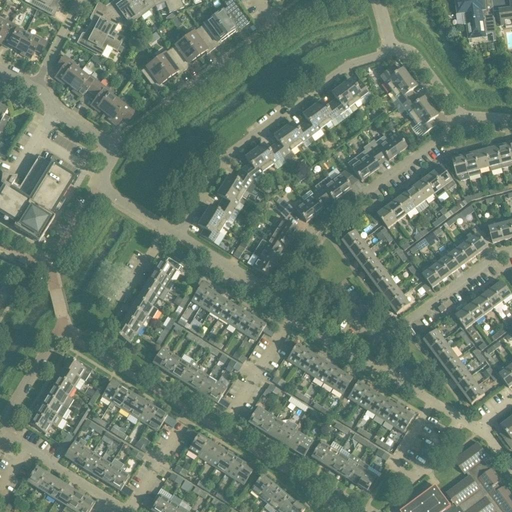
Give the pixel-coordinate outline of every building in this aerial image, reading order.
[(59,0),(32,0),(30,5),(51,16),(54,10),(57,12),(59,9),(59,8),(59,7),(58,6),(57,5),(59,0)] [(139,18),(126,0),(121,0),(119,2),(118,1),(117,0),(116,0),(115,1),(113,3),(115,5),(108,10),(101,6),(97,12),(118,23),(118,24),(126,28),(127,28),(127,27),(139,18)] [(154,7),(151,0),(126,0),(139,18),(154,7)] [(151,0),(154,7),(165,3),(169,14),(176,11),(172,0),(151,0)] [(172,0),(176,11),(183,9),(180,0),(172,0)] [(213,18),(227,37),(234,32),(236,34),(249,24),(231,0),(225,5),(227,8),(213,18)] [(494,13),(491,0),(485,0),(484,0),(483,0),(455,0),(458,15),(463,14),(464,26),(467,26),(469,38),(486,36),(486,35),(493,34),(494,42),(498,42),(494,13)] [(511,0),(491,0),(494,13),(500,12),(502,27),(506,27),(506,29),(511,27),(511,0)] [(92,22),(89,29),(121,46),(124,39),(113,33),(118,24),(118,23),(97,12),(95,18),(92,16),(90,19),(90,20),(90,21),(91,21),(92,22)] [(176,18),(171,21),(175,27),(179,24),(176,18)] [(213,18),(199,29),(214,50),(221,44),(220,42),(227,37),(213,18)] [(0,21),(0,44),(1,46),(12,25),(13,25),(14,23),(12,22),(11,24),(6,21),(5,24),(0,21)] [(12,25),(1,46),(7,49),(8,47),(17,51),(25,34),(17,30),(18,28),(13,25),(12,25)] [(121,46),(89,29),(85,35),(84,34),(83,34),(82,34),(82,35),(81,35),(80,38),(83,40),(80,46),(101,56),(106,46),(117,52),(121,46)] [(214,50),(199,29),(184,40),(198,58),(205,53),(207,55),(214,50)] [(25,34),(17,51),(25,55),(24,57),(30,61),(35,52),(40,55),(46,43),(35,37),(33,39),(25,34)] [(131,50),(140,43),(138,39),(128,46),(131,50)] [(198,58),(184,40),(170,51),(185,71),(193,66),(191,64),(198,58)] [(170,51),(156,61),(169,80),(176,74),(178,77),(185,71),(170,51)] [(69,87),(81,73),(73,67),(75,65),(64,57),(56,67),(61,71),(55,79),(60,84),(62,82),(69,87)] [(169,80),(156,61),(141,72),(156,93),(164,87),(162,85),(169,80)] [(81,73),(69,87),(76,93),(75,95),(81,99),(87,91),(92,95),(100,85),(90,76),(92,73),(85,68),(81,73)] [(391,92),(411,78),(406,72),(405,73),(402,69),(396,74),(392,68),(380,77),(391,92)] [(411,78),(391,92),(402,107),(414,98),(410,93),(416,88),(413,84),(415,83),(411,78)] [(345,82),(340,86),(354,105),(369,94),(360,82),(354,86),(350,80),(346,83),(345,82)] [(100,85),(92,95),(97,99),(90,107),(96,111),(98,109),(105,115),(116,100),(109,95),(111,93),(100,85)] [(354,105),(340,86),(334,90),(335,91),(331,94),(336,100),(331,104),(340,116),(354,105)] [(418,103),(414,98),(402,107),(412,121),(432,107),(428,101),(426,102),(424,98),(418,103)] [(116,100),(105,115),(112,121),(111,123),(116,127),(123,119),(128,123),(136,112),(125,104),(124,106),(116,100)] [(316,103),(311,107),(325,127),(340,116),(331,104),(326,108),(321,102),(317,104),(316,103)] [(7,110),(0,106),(0,132),(2,134),(9,119),(4,116),(7,110)] [(325,127),(311,107),(305,111),(306,113),(302,116),(307,121),(302,125),(311,138),(325,127)] [(432,107),(412,121),(423,136),(436,127),(432,121),(438,117),(435,113),(436,112),(432,107)] [(287,125),(282,129),(296,148),(311,138),(302,125),(297,129),(292,123),(289,126),(287,125)] [(390,124),(387,127),(392,134),(395,131),(390,124)] [(296,148),(282,129),(276,133),(277,134),(274,137),(278,143),(273,147),(282,159),(296,148)] [(395,134),(386,141),(397,156),(406,149),(395,134)] [(386,141),(384,137),(375,143),(374,141),(368,145),(382,164),(387,160),(388,162),(397,156),(386,141)] [(282,159),(273,147),(268,151),(263,145),(260,147),(259,146),(253,150),(268,170),(282,159)] [(365,151),(356,158),(370,176),(379,169),(377,167),(382,164),(368,145),(363,149),(365,151)] [(511,162),(508,145),(497,148),(502,169),(511,166),(511,162)] [(4,160),(10,149),(6,147),(0,158),(4,160)] [(486,151),(490,168),(491,172),(496,171),(502,169),(497,148),(496,149),(486,151)] [(249,165),(241,171),(252,181),(268,170),(253,150),(247,154),(248,156),(245,159),(249,165)] [(490,168),(485,151),(475,154),(479,171),(490,168)] [(479,171),(475,154),(463,157),(469,178),(480,175),(479,171)] [(469,178),(463,157),(452,160),(457,179),(460,182),(469,180),(469,178)] [(21,182),(16,179),(14,180),(12,180),(10,179),(8,179),(6,179),(5,178),(3,177),(1,177),(0,186),(4,189),(0,195),(0,214),(16,224),(14,228),(31,239),(33,235),(35,235),(34,236),(33,236),(33,237),(40,239),(40,238),(39,238),(40,234),(44,236),(54,219),(50,216),(73,180),(38,158),(25,180),(23,179),(21,182)] [(347,164),(350,168),(351,169),(346,173),(355,184),(359,181),(361,183),(370,176),(356,158),(347,164)] [(442,167),(433,174),(446,193),(456,186),(442,167)] [(225,179),(221,185),(242,198),(252,181),(241,171),(235,180),(229,176),(226,180),(225,179)] [(331,182),(342,197),(351,190),(350,188),(355,184),(346,173),(341,176),(340,175),(331,182)] [(433,174),(424,181),(434,195),(438,200),(446,193),(433,174)] [(331,182),(328,178),(315,188),(319,193),(318,193),(327,205),(332,201),(333,203),(342,197),(331,182)] [(434,195),(424,181),(415,188),(425,202),(434,195)] [(242,198),(221,185),(217,191),(219,192),(216,196),(223,200),(219,205),(232,213),(242,198)] [(415,188),(405,195),(416,209),(419,212),(428,206),(425,202),(415,188)] [(314,197),(313,195),(310,192),(301,199),(304,202),(315,217),(324,210),(322,208),(327,205),(318,193),(314,197)] [(416,209),(405,195),(396,202),(407,216),(416,209)] [(280,206),(289,215),(293,210),(284,202),(280,206)] [(315,217),(304,202),(295,209),(306,224),(315,217)] [(396,202),(387,208),(398,223),(407,216),(396,202)] [(462,203),(456,207),(459,211),(465,207),(462,203)] [(232,213),(219,205),(216,211),(210,207),(207,211),(206,210),(202,216),(223,229),(232,213)] [(289,215),(280,206),(275,211),(285,220),(289,215)] [(459,211),(456,207),(451,211),(454,215),(459,211)] [(462,213),(458,216),(461,219),(463,221),(466,219),(474,213),(470,207),(462,213)] [(398,223),(387,208),(378,216),(388,230),(398,223)] [(458,215),(452,219),(455,223),(461,219),(458,215)] [(223,229),(202,216),(198,222),(200,223),(197,226),(204,230),(200,236),(213,244),(223,229)] [(444,216),(438,220),(441,225),(447,220),(444,216)] [(452,219),(446,224),(449,228),(455,223),(452,219)] [(297,234),(295,233),(298,230),(282,220),(276,230),(291,240),(292,239),(294,241),(294,240),(297,234)] [(441,225),(438,220),(432,225),(435,229),(441,225)] [(511,226),(511,223),(500,226),(504,241),(511,239),(511,226)] [(504,241),(500,226),(489,229),(493,244),(504,241)] [(385,238),(389,235),(385,229),(380,232),(385,238)] [(440,229),(434,233),(437,237),(443,233),(440,229)] [(268,245),(280,253),(284,247),(286,249),(288,245),(290,246),(293,241),(291,240),(276,230),(270,239),(271,240),(268,245)] [(426,230),(420,234),(423,238),(429,233),(426,230)] [(349,251),(362,241),(355,232),(342,242),(349,251)] [(437,237),(434,233),(428,237),(431,241),(437,237)] [(423,238),(420,234),(414,239),(417,243),(423,238)] [(393,241),(389,235),(385,238),(389,244),(393,241)] [(469,242),(479,255),(488,248),(478,235),(469,242)] [(362,241),(349,251),(356,260),(369,251),(362,241)] [(254,256),(258,259),(273,269),(279,259),(277,258),(280,253),(268,245),(262,242),(254,256)] [(416,247),(419,251),(425,246),(422,242),(416,247)] [(479,255),(469,242),(460,249),(469,262),(479,255)] [(408,243),(402,248),(404,252),(411,247),(408,243)] [(239,247),(233,257),(239,260),(244,250),(239,247)] [(419,251),(416,247),(410,251),(413,255),(419,251)] [(399,257),(403,254),(398,248),(394,251),(399,257)] [(460,249),(450,255),(460,269),(469,262),(460,249)] [(376,260),(369,251),(356,260),(363,270),(376,260)] [(408,261),(403,254),(399,257),(404,264),(408,261)] [(450,255),(441,262),(451,275),(460,269),(450,255)] [(161,261),(154,271),(170,281),(176,271),(179,274),(183,269),(166,258),(163,263),(161,261)] [(273,269),(258,259),(252,268),(268,278),(273,269)] [(376,260),(363,270),(370,279),(383,269),(376,260)] [(441,262),(432,269),(442,282),(451,275),(441,262)] [(413,276),(417,273),(412,267),(408,270),(413,276)] [(390,278),(383,269),(370,279),(376,288),(390,278)] [(442,282),(432,269),(423,276),(432,289),(442,282)] [(170,281),(154,271),(149,281),(169,293),(175,283),(170,281)] [(417,273),(413,276),(417,282),(421,279),(417,273)] [(396,287),(390,278),(376,288),(383,297),(396,287)] [(149,281),(143,290),(159,299),(163,302),(169,293),(149,281)] [(493,290),(502,303),(511,296),(502,283),(493,290)] [(200,308),(210,292),(201,286),(191,302),(200,308)] [(403,296),(396,287),(383,297),(390,306),(403,296)] [(159,299),(143,290),(138,299),(153,308),(159,299)] [(502,303),(493,290),(484,297),(493,310),(502,303)] [(210,292),(200,308),(210,314),(219,298),(210,292)] [(182,301),(187,304),(191,297),(186,294),(182,301)] [(410,306),(403,296),(390,306),(397,316),(410,306)] [(484,297),(474,303),(484,317),(493,310),(484,297)] [(228,304),(219,298),(210,314),(219,319),(228,304)] [(153,308),(138,299),(132,308),(148,318),(147,318),(152,320),(158,311),(153,308)] [(182,301),(176,310),(181,313),(187,304),(182,301)] [(484,317),(474,303),(465,310),(475,323),(484,317)] [(228,304),(219,319),(228,325),(238,309),(228,304)] [(441,314),(446,311),(443,306),(438,309),(441,314)] [(132,308),(126,317),(142,327),(147,318),(148,318),(132,308)] [(238,309),(228,325),(237,331),(247,315),(238,309)] [(181,313),(176,310),(171,319),(175,322),(181,313)] [(475,323),(465,310),(456,317),(466,330),(475,323)] [(247,315),(237,331),(246,336),(256,321),(247,315)] [(126,317),(121,326),(136,336),(142,327),(126,317)] [(171,319),(165,329),(170,331),(175,322),(171,319)] [(186,324),(180,320),(177,324),(184,328),(186,324)] [(256,321),(246,336),(256,342),(262,333),(271,338),(275,333),(265,327),(256,321)] [(136,336),(121,326),(115,336),(130,345),(136,336)] [(176,326),(173,331),(179,335),(182,330),(176,326)] [(196,336),(198,331),(189,326),(187,330),(196,336)] [(170,331),(165,329),(160,337),(164,340),(170,331)] [(497,334),(500,338),(506,333),(503,329),(497,334)] [(198,331),(196,336),(202,340),(205,335),(198,331)] [(431,351),(444,341),(437,331),(424,341),(431,351)] [(464,341),(467,338),(463,332),(459,335),(464,341)] [(191,342),(194,338),(188,334),(185,338),(191,342)] [(500,338),(497,334),(491,338),(494,342),(500,338)] [(164,340),(160,337),(156,344),(160,347),(164,340)] [(200,342),(194,338),(191,342),(198,346),(200,342)] [(467,338),(464,341),(468,346),(472,343),(467,338)] [(214,347),(217,343),(210,339),(208,343),(214,347)] [(296,367),(306,351),(296,346),(287,340),(283,346),(292,352),(286,361),(296,367)] [(444,341),(431,351),(437,360),(451,350),(444,341)] [(493,346),(496,350),(502,346),(499,342),(493,346)] [(223,347),(217,343),(214,347),(221,351),(223,347)] [(482,352),(487,348),(484,343),(478,348),(482,352)] [(213,349),(206,346),(204,350),(210,354),(213,349)] [(487,351),(490,355),(496,350),(493,346),(487,351)] [(161,370),(171,355),(162,349),(152,364),(161,370)] [(219,353),(213,349),(210,354),(217,358),(219,353)] [(451,350),(437,360),(444,369),(457,359),(451,350)] [(477,359),(481,356),(477,350),(473,353),(477,359)] [(315,357),(306,351),(296,367),(305,373),(315,357)] [(243,365),(246,359),(236,353),(233,358),(243,365)] [(171,355),(161,370),(171,376),(180,360),(171,355)] [(222,355),(219,361),(224,364),(228,359),(222,355)] [(481,356),(477,359),(482,365),(486,362),(481,356)] [(324,363),(315,357),(305,373),(314,379),(324,363)] [(457,359),(444,369),(451,378),(464,368),(457,359)] [(70,360),(64,370),(80,380),(85,383),(92,371),(78,362),(77,365),(70,360)] [(180,360),(171,376),(180,382),(190,366),(180,360)] [(228,367),(226,371),(230,374),(233,370),(238,373),(241,367),(231,361),(228,366),(228,367)] [(192,362),(190,366),(180,382),(189,387),(199,372),(193,368),(196,364),(192,362)] [(333,369),(324,363),(314,379),(323,384),(333,369)] [(471,377),(464,368),(451,378),(458,387),(471,377)] [(342,374),(333,369),(323,384),(333,390),(342,374)] [(511,386),(511,373),(509,369),(499,376),(509,389),(511,386)] [(80,380),(64,370),(58,379),(74,389),(80,380)] [(199,372),(189,387),(198,393),(208,377),(199,372)] [(342,374),(333,390),(342,396),(352,380),(342,374)] [(217,383),(208,377),(198,393),(207,399),(217,383)] [(275,377),(275,378),(272,383),(282,389),(285,384),(275,377)] [(471,377),(458,387),(465,396),(478,387),(471,377)] [(58,379),(53,388),(68,398),(74,389),(58,379)] [(111,404),(121,388),(111,382),(101,398),(111,404)] [(217,383),(207,399),(217,405),(226,410),(230,405),(221,399),(227,389),(217,383)] [(357,405),(367,389),(357,383),(347,399),(357,405)] [(270,385),(267,391),(277,397),(280,392),(270,385)] [(485,396),(478,387),(465,396),(472,406),(485,396)] [(53,388),(47,397),(68,410),(73,401),(68,398),(53,388)] [(95,392),(88,388),(85,394),(91,398),(95,392)] [(121,388),(111,404),(108,409),(112,412),(115,406),(120,410),(130,394),(121,388)] [(376,395),(367,389),(357,405),(366,411),(376,395)] [(91,399),(95,402),(101,393),(97,390),(91,399)] [(265,391),(261,397),(266,400),(270,394),(265,391)] [(300,401),(303,397),(297,393),(294,397),(300,401)] [(139,400),(130,394),(120,410),(129,415),(139,400)] [(376,395),(366,411),(375,416),(385,401),(376,395)] [(47,397),(41,406),(62,419),(68,410),(47,397)] [(303,397),(300,401),(307,405),(310,401),(303,397)] [(95,402),(91,399),(87,406),(91,408),(95,402)] [(297,407),(299,403),(293,399),(290,403),(297,407)] [(148,405),(139,400),(129,415),(139,421),(148,405)] [(385,401),(375,416),(384,422),(394,406),(385,401)] [(299,403),(297,407),(303,411),(305,407),(299,403)] [(319,412),(321,408),(315,404),(312,408),(319,412)] [(148,405),(139,421),(147,426),(157,411),(148,405)] [(41,406),(36,416),(51,425),(51,426),(56,429),(62,419),(41,406)] [(403,412),(394,406),(384,422),(394,428),(403,412)] [(257,430),(267,414),(257,408),(251,418),(242,412),(238,418),(248,424),(257,430)] [(321,408),(319,412),(325,416),(328,412),(321,408)] [(84,411),(80,418),(84,421),(88,414),(84,411)] [(167,417),(157,411),(147,426),(157,433),(163,423),(173,429),(176,423),(167,417)] [(413,418),(403,412),(394,428),(403,434),(413,418)] [(276,420),(267,414),(257,430),(267,436),(276,420)] [(51,425),(36,416),(30,425),(45,435),(51,426),(51,425)] [(98,425),(101,421),(94,417),(92,421),(98,425)] [(344,425),(347,421),(340,417),(338,421),(344,425)] [(84,421),(80,418),(74,427),(79,430),(84,421)] [(511,421),(511,419),(501,427),(505,432),(500,436),(511,450),(511,449),(511,421)] [(285,425),(276,420),(267,436),(276,441),(285,425)] [(94,431),(97,427),(87,421),(82,429),(86,432),(89,428),(94,431)] [(107,425),(101,421),(98,425),(104,429),(107,425)] [(347,421),(344,425),(350,429),(353,425),(347,421)] [(285,425),(276,441),(285,447),(294,431),(290,428),(285,425)] [(79,430),(74,427),(71,433),(75,436),(79,430)] [(103,431),(97,427),(94,431),(100,435),(103,431)] [(349,432),(342,427),(340,432),(346,436),(349,432)] [(116,436),(119,432),(112,428),(110,432),(116,436)] [(362,437),(365,432),(359,429),(356,433),(362,437)] [(197,457),(207,442),(198,436),(197,436),(188,430),(184,436),(194,442),(188,452),(197,457)] [(304,437),(294,431),(285,447),(294,453),(304,437)] [(128,438),(119,432),(116,436),(125,442),(128,438)] [(372,436),(365,432),(362,437),(369,441),(372,436)] [(112,443),(115,438),(109,434),(106,439),(112,443)] [(67,435),(61,445),(66,449),(73,439),(67,435)] [(304,437),(294,453),(303,458),(313,443),(304,437)] [(121,442),(115,438),(112,443),(118,447),(121,442)] [(360,439),(358,443),(365,447),(367,443),(360,439)] [(81,440),(78,445),(74,442),(64,458),(74,464),(84,448),(83,448),(86,443),(81,440)] [(145,454),(149,449),(138,442),(135,448),(145,454)] [(216,448),(207,442),(197,457),(207,463),(216,448)] [(320,464),(330,448),(320,442),(311,458),(320,464)] [(511,511),(511,496),(505,487),(500,490),(497,485),(501,482),(492,470),(491,471),(484,461),(488,458),(478,444),(454,462),(464,476),(467,474),(470,477),(446,495),(448,497),(445,500),(435,487),(402,511),(511,511)] [(367,449),(374,453),(377,449),(370,445),(367,449)] [(84,448),(74,464),(83,470),(92,454),(84,448)] [(225,453),(216,448),(207,463),(216,469),(225,453)] [(330,448),(320,464),(329,470),(339,454),(330,448)] [(140,462),(140,461),(144,457),(133,450),(130,456),(140,462)] [(386,462),(389,457),(379,450),(376,456),(386,462)] [(234,459),(225,453),(216,469),(225,475),(234,459)] [(92,454),(83,470),(92,475),(102,460),(92,454)] [(339,454),(329,470),(338,475),(348,460),(339,454)] [(234,459),(225,475),(234,480),(244,465),(234,459)] [(102,460),(92,475),(101,481),(111,465),(102,460)] [(111,465),(101,481),(110,487),(123,466),(114,460),(111,465)] [(357,465),(348,460),(338,475),(348,481),(357,465)] [(360,462),(357,465),(348,481),(357,487),(366,471),(369,468),(360,462)] [(185,463),(181,469),(187,473),(191,467),(185,463)] [(244,465),(234,480),(244,486),(253,471),(244,465)] [(123,466),(110,487),(120,493),(129,498),(133,492),(124,487),(130,477),(124,473),(127,468),(123,466)] [(187,473),(181,469),(177,467),(174,472),(184,478),(187,473)] [(37,490),(46,475),(36,468),(27,483),(37,490)] [(366,471),(357,487),(366,493),(368,491),(370,492),(371,492),(372,490),(379,479),(366,471)] [(55,480),(46,475),(37,490),(46,495),(55,480)] [(182,481),(174,475),(172,475),(169,480),(179,486),(182,481)] [(259,498),(271,484),(262,477),(250,491),(259,498)] [(65,486),(55,480),(46,495),(56,502),(65,486)] [(192,487),(185,482),(180,489),(188,494),(192,487)] [(203,490),(205,486),(199,482),(196,486),(203,490)] [(279,491),(271,484),(259,498),(267,505),(279,491)] [(75,492),(65,486),(56,502),(66,507),(75,492)] [(212,490),(205,486),(203,490),(209,494),(212,490)] [(199,497),(201,492),(195,488),(192,493),(199,497)] [(267,511),(274,511),(275,511),(287,498),(279,491),(267,505),(264,509),(267,511)] [(66,507),(63,511),(76,511),(84,498),(75,492),(66,507)] [(201,492),(199,497),(205,501),(208,496),(201,492)] [(221,501),(224,497),(217,493),(215,498),(221,501)] [(151,511),(163,511),(170,502),(160,496),(158,494),(152,504),(145,500),(141,506),(151,511)] [(176,511),(183,502),(173,496),(170,502),(163,511),(176,511)] [(230,501),(224,497),(221,501),(227,506),(230,501)] [(84,498),(76,511),(95,511),(92,510),(95,505),(84,498)] [(289,511),(295,504),(287,498),(275,511),(289,511)] [(182,503),(176,511),(186,511),(183,510),(186,506),(182,503)]
